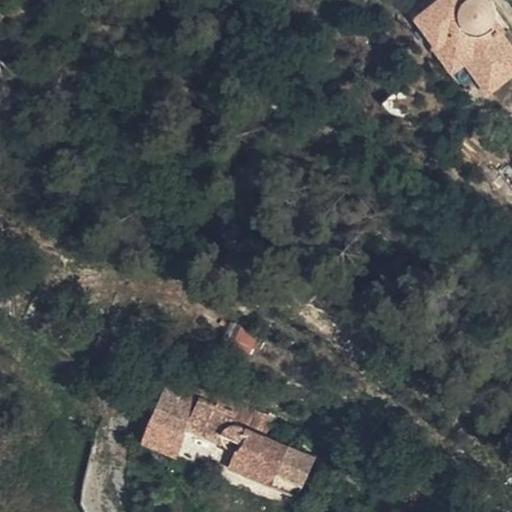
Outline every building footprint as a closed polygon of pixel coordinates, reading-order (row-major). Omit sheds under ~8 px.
[(471,44),(494,77),(511,65),(511,28),(496,8),(500,0),(420,0),(459,52),(471,44)] [(233,345),(250,353),(257,338),(240,330),(233,345)] [(191,398),(223,418),(228,411),(272,438),(262,456),(299,479),(343,454),(272,410),(277,402),(266,395),(269,390),(257,383),(254,388),(243,382),(237,391),(207,373),(191,398)] [(191,398),(178,418),(210,437),(223,418),(191,398)] [(343,454),(299,479),(326,495),(349,457),(343,454)]
